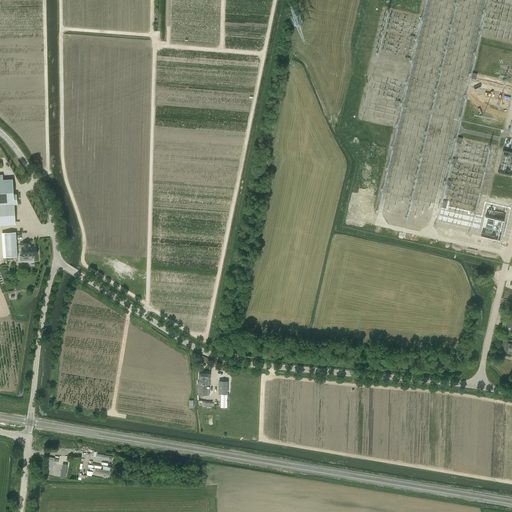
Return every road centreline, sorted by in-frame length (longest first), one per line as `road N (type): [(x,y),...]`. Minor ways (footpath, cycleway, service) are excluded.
road 1 (unclassified): [(479,386),(218,358),(55,262)]
road 2 (unclassified): [(28,437),(55,262)]
road 3 (unclassified): [(55,262),(49,214),(0,131)]
road 4 (unclassified): [(479,386),(506,263)]
